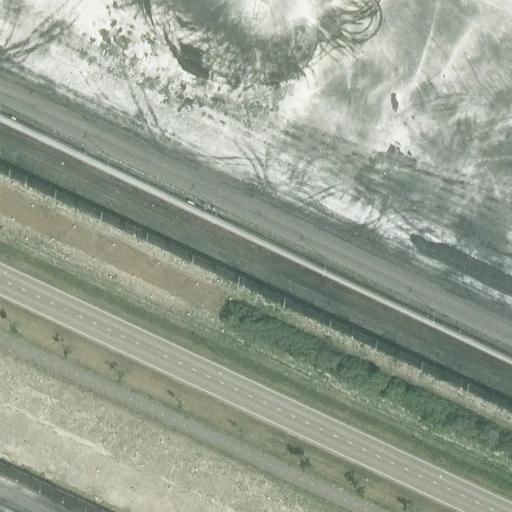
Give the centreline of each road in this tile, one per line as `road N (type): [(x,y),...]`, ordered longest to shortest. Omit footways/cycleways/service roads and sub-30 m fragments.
road 1 (track): [(511,343),(0,100)]
road 2 (unclassified): [(480,511),(0,286)]
